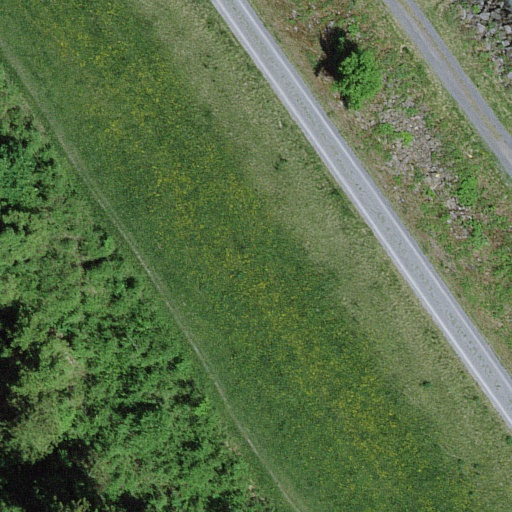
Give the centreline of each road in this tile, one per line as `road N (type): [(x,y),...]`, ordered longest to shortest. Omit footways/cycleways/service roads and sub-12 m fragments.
road 1 (track): [(229,0),(511,404)]
road 2 (track): [(511,168),(394,0)]
